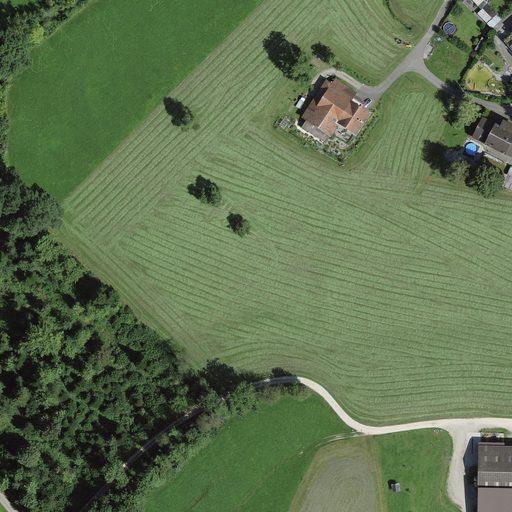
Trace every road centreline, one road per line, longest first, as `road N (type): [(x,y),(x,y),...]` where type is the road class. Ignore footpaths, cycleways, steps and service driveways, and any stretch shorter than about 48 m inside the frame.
road 1 (track): [(511,423),(361,429),(321,390),(273,379),(220,397),(156,439),(83,511)]
road 2 (unclassified): [(511,112),(463,98),(414,62),(452,0)]
